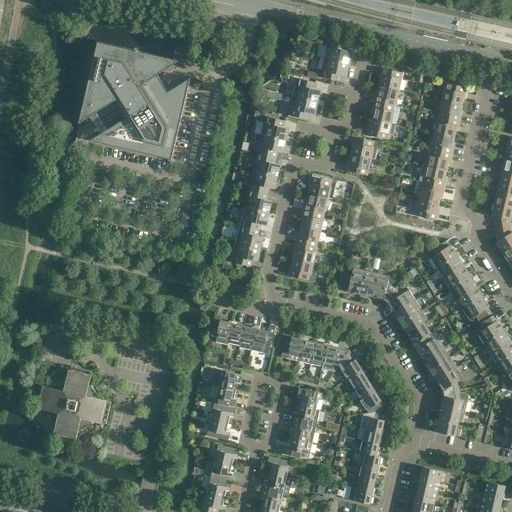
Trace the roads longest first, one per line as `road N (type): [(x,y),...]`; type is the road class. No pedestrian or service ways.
road 1 (residential): [(511,297),(474,237),(477,216),(462,213),(489,84),(365,55),(348,121),(327,160),(293,159),(267,286)]
road 2 (residential): [(414,440),(420,406),(371,324),(275,302)]
road 3 (residential): [(257,446),(270,442),(284,385),(258,379),(245,436)]
